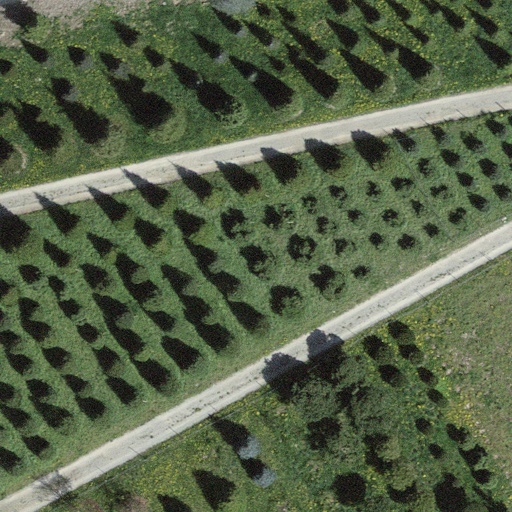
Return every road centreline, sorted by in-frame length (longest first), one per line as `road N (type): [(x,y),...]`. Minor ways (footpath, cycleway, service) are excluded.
road 1 (track): [(44,511),(511,260)]
road 2 (track): [(0,215),(511,107)]
